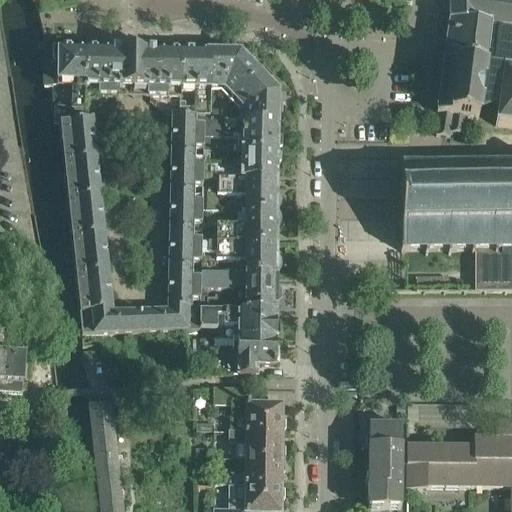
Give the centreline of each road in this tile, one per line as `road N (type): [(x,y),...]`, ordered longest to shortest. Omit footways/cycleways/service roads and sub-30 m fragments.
road 1 (unclassified): [(326,111),(325,511)]
road 2 (unclassified): [(135,0),(135,7),(252,14),(326,47)]
road 3 (unclassified): [(326,111),(383,111),(383,47),(326,47)]
